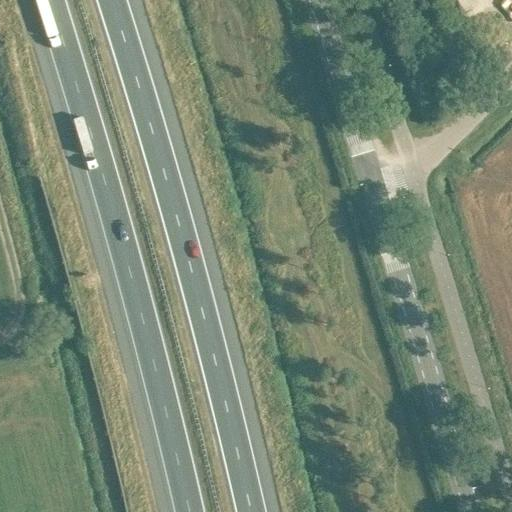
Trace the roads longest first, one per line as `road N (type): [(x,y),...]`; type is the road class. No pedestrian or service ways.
road 1 (motorway): [(255,511),(169,185),(110,0)]
road 2 (motorway): [(44,0),(110,209),(185,511)]
road 3 (tertiary): [(474,511),(379,193)]
road 4 (tertiary): [(318,0),(379,193)]
road 5 (residential): [(379,193),(412,175),(511,78)]
road 6 (track): [(20,341),(34,296),(0,182)]
